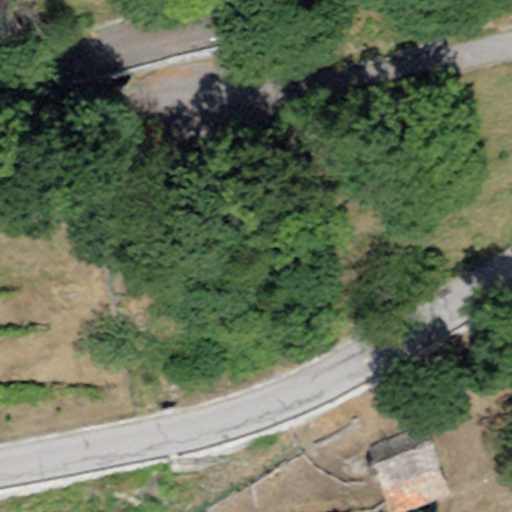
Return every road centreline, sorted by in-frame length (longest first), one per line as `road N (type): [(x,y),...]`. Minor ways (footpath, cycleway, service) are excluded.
road 1 (residential): [(0,465),(256,416),(511,269)]
road 2 (track): [(511,43),(384,74),(183,96),(0,98)]
